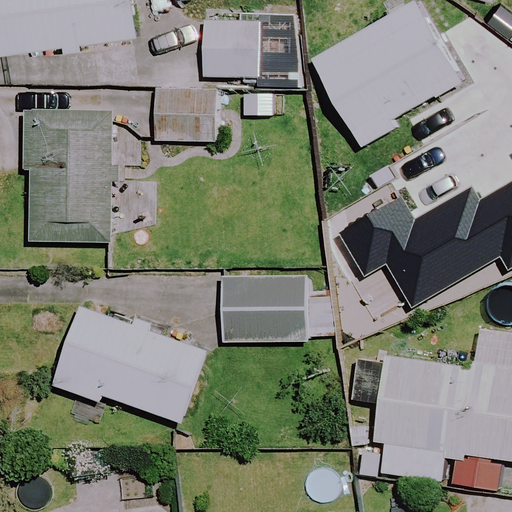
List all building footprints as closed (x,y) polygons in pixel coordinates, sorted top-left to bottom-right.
[(0,0),(0,51),(134,35),(129,0),(0,0)] [(260,78),(260,23),(203,22),(202,78),(260,78)] [(351,60),(314,62),(318,134),(355,132),(351,60)] [(221,91),(150,91),(149,143),(221,143),(221,91)] [(118,113),(25,111),(22,245),(115,247),(118,113)] [(377,288),(423,283),(422,275),(499,267),(488,170),(366,183),(377,288)] [(312,288),(312,274),(225,274),(225,344),(335,345),(335,288),(312,288)] [(51,388),(105,407),(108,397),(189,425),(215,351),(81,304),(51,388)] [(473,370),(361,359),(357,402),(381,404),(377,445),(359,444),(356,472),(448,482),(451,456),(511,462),(511,331),(478,328),(477,328),(473,370)]
